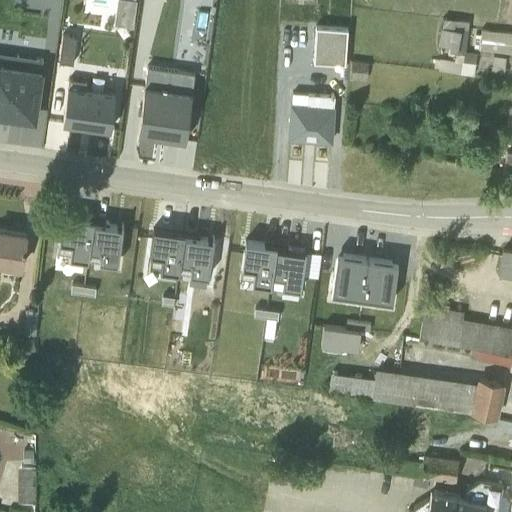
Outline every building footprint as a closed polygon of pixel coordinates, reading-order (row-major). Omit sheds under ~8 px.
[(488,73),(502,74),(505,57),(464,51),(468,21),(442,18),(437,43),(448,46),(448,51),(454,51),(454,61),(435,59),(433,67),(439,69),(439,71),(487,76),(488,76),(488,73)] [(347,27),(315,25),(313,60),(344,63),(347,27)] [(511,33),(481,30),(479,48),(511,51),(511,33)] [(0,51),(0,112),(34,117),(42,57),(0,51)] [(367,62),(350,60),(349,77),(366,79),(367,62)] [(147,64),(137,131),(184,138),(194,70),(147,64)] [(67,83),(62,121),(109,127),(115,90),(67,83)] [(291,91),(288,136),(330,139),(333,92),(307,90),(307,92),(291,91)] [(511,150),(506,149),(502,168),(511,169),(511,150)] [(59,251),(119,259),(124,222),(64,214),(59,251)] [(0,227),(0,263),(20,266),(25,231),(0,227)] [(154,228),(150,266),(211,273),(215,234),(154,228)] [(305,247),(244,240),(241,278),(301,284),(305,247)] [(511,249),(502,248),(498,271),(511,274),(511,324),(462,316),(463,309),(424,302),(418,336),(472,344),(511,352),(511,249)] [(320,346),(357,350),(359,329),(322,324),(320,346)] [(511,352),(472,344),(469,356),(509,365),(508,370),(511,370),(511,352)] [(369,395),(369,398),(497,416),(504,381),(476,376),(475,379),(375,365),(373,376),(329,371),(326,389),(369,395)] [(417,460),(397,458),(396,471),(454,479),(458,457),(455,457),(456,454),(450,453),(449,456),(439,455),(440,445),(428,443),(426,454),(421,453),(420,455),(417,455),(417,460)] [(33,448),(22,447),(21,462),(33,462),(33,448)] [(17,500),(34,501),(35,465),(17,464),(17,462),(1,462),(1,476),(0,477),(1,489),(16,490),(17,500)] [(413,473),(412,483),(426,485),(427,481),(431,481),(431,476),(413,473)] [(407,510),(406,511),(505,511),(509,494),(506,493),(507,489),(504,489),(505,484),(480,478),(466,488),(464,496),(431,488),(428,496),(407,510)]
